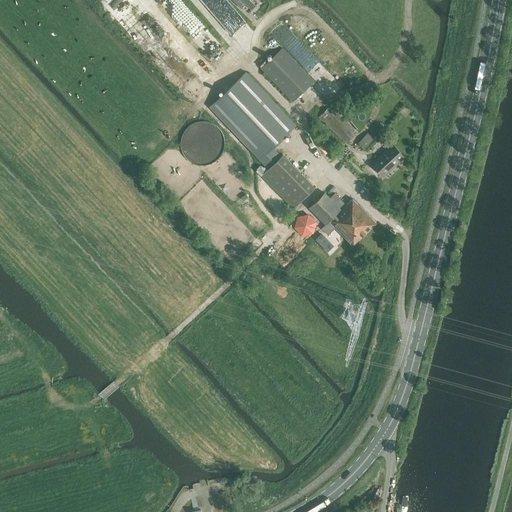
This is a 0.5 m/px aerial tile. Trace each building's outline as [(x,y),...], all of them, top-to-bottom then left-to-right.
[(203,0),(228,29),(242,17),(227,0),(203,0)] [(234,0),(241,8),(249,2),(251,3),(254,0),(234,0)] [(143,45),(153,37),(140,22),(130,30),(143,45)] [(261,68),(293,101),(314,81),(282,48),(261,68)] [(210,107),(266,167),(279,155),(273,148),(296,125),(246,72),(210,107)] [(319,116),(347,145),(350,142),(349,141),(358,133),(331,105),(319,116)] [(226,148),(227,144),(227,139),(225,135),(223,131),(220,127),(216,124),(213,122),(209,121),(205,120),(200,120),(195,121),(191,123),(187,126),(184,130),(181,134),(180,139),(180,143),(180,148),(181,152),(184,157),(186,160),(190,163),(194,165),(197,166),(202,167),(206,167),(211,166),(215,164),(219,161),(223,157),(225,153),(226,148)] [(364,148),(375,137),(369,132),(359,142),(364,148)] [(373,164),(384,175),(404,156),(393,145),(373,164)] [(261,176),(293,209),(315,188),(283,155),(261,176)] [(335,193),(330,198),(324,193),(309,208),(326,225),(322,228),(328,235),(336,228),(353,245),(376,223),(352,199),(341,210),(339,208),(344,203),(335,193)] [(377,207),(384,214),(390,209),(383,201),(377,207)] [(301,237),(318,232),(312,211),(295,216),(301,237)] [(323,232),(316,239),(329,253),(336,246),(323,232)]
